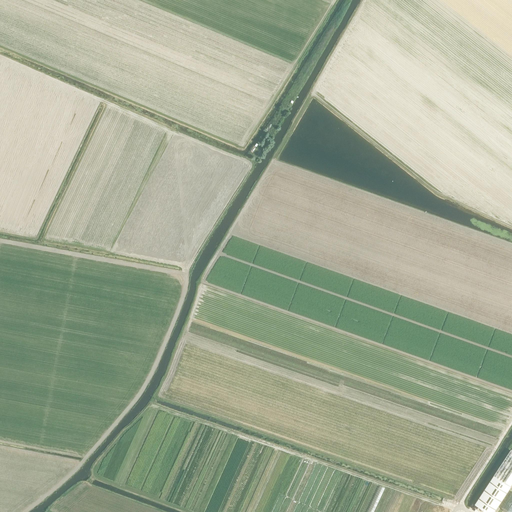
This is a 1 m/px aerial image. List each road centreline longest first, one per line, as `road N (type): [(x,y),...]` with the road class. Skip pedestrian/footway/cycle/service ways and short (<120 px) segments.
road 1 (track): [(188,267),(138,394),(71,473),(25,511)]
road 2 (track): [(250,164),(0,57)]
road 3 (track): [(183,273),(0,240)]
road 4 (track): [(244,146),(336,0)]
